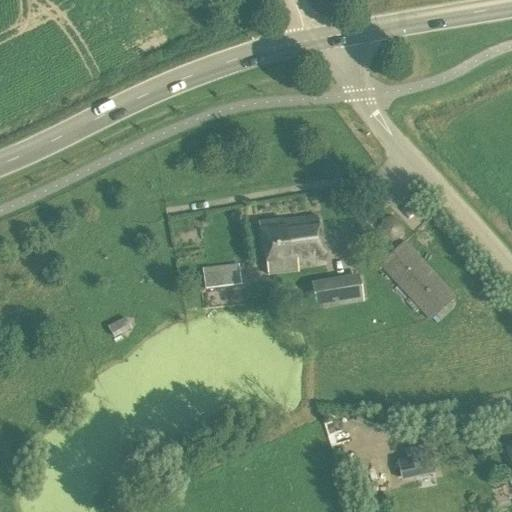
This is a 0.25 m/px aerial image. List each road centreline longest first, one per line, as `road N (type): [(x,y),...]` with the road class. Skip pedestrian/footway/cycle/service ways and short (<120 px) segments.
road 1 (tertiary): [(0,162),(172,88),(320,46)]
road 2 (unclassified): [(511,276),(417,172),(320,46)]
road 3 (tertiary): [(320,46),(511,12)]
